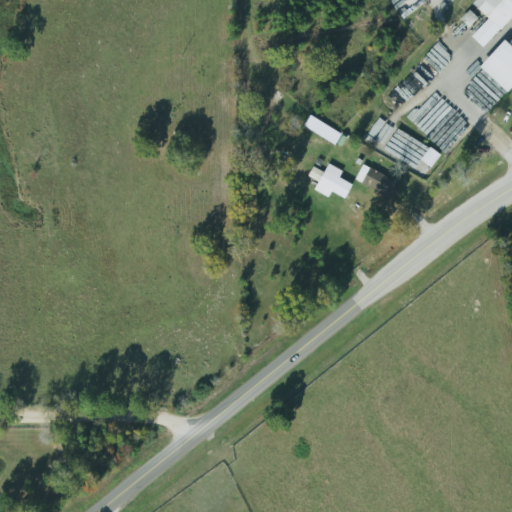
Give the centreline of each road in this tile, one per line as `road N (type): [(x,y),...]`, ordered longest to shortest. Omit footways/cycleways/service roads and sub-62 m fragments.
road 1 (secondary): [(511,179),(93,511)]
road 2 (residential): [(193,432),(159,418),(0,414)]
